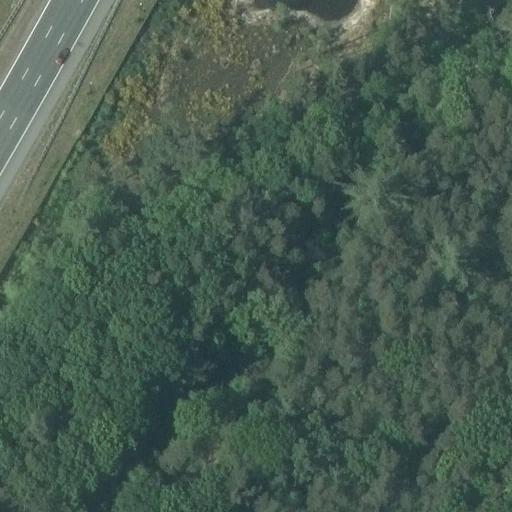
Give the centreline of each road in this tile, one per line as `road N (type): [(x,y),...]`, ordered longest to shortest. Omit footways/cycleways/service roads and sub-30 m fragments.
road 1 (track): [(0,366),(63,265),(511,59)]
road 2 (motorway): [(0,128),(73,0)]
